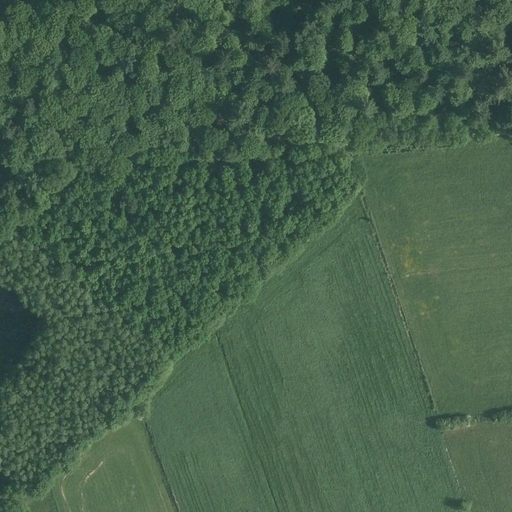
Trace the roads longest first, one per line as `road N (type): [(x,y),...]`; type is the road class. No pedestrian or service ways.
road 1 (track): [(511,128),(100,151),(28,137)]
road 2 (track): [(317,139),(337,71),(404,0)]
